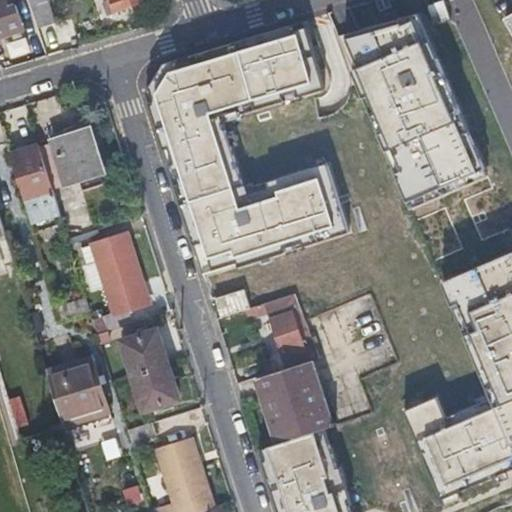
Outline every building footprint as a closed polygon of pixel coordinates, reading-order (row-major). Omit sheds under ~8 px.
[(0,0),(0,38),(22,31),(15,12),(8,14),(2,0),(0,0)] [(40,0),(25,0),(36,31),(49,25),(40,0)] [(143,0),(103,0),(99,2),(104,13),(111,10),(112,13),(143,0)] [(450,21),(444,0),(442,0),(427,5),(433,27),(450,21)] [(398,179),(354,76),(192,148),(247,279),(262,273),(264,277),(285,269),(283,264),(294,260),(410,209),(398,179)] [(50,134),(53,144),(65,182),(66,186),(105,173),(89,123),(50,134)] [(39,148),(38,143),(10,152),(34,232),(42,230),(39,222),(60,215),(52,187),(39,148)] [(65,182),(53,144),(39,148),(52,187),(65,182)] [(410,209),(411,210),(419,206),(407,175),(398,179),(410,209)] [(411,210),(410,209),(294,260),(311,299),(427,247),(411,210)] [(447,209),(420,216),(432,258),(459,250),(447,209)] [(68,231),(91,230),(90,213),(67,214),(68,231)] [(42,230),(63,223),(60,215),(39,222),(42,230)] [(148,301),(127,233),(81,248),(85,265),(98,261),(114,312),(148,301)] [(444,262),(511,422),(511,271),(497,237),(444,262)] [(441,281),(435,269),(403,282),(408,295),(441,281)] [(287,274),(262,282),(268,302),(294,293),(287,274)] [(250,286),(243,288),(249,309),(268,302),(262,282),(250,286)] [(243,288),(214,297),(220,317),(244,310),(249,309),(243,288)] [(268,302),(249,309),(244,310),(248,320),(298,304),(294,293),(268,302)] [(62,319),(90,311),(86,299),(58,307),(62,319)] [(269,362),(273,373),(312,360),(315,358),(300,310),(272,320),(283,356),(269,362)] [(92,317),(97,334),(109,330),(103,313),(92,317)] [(123,341),(133,374),(168,363),(157,329),(123,341)] [(63,425),(65,430),(95,421),(94,416),(110,410),(93,355),(46,369),(50,382),(63,425)] [(312,360),(273,373),(257,379),(262,392),(317,374),(312,360)] [(168,363),(133,374),(144,408),(179,397),(168,363)] [(317,374),(262,392),(277,443),(333,424),(317,374)] [(50,382),(5,395),(18,437),(63,425),(50,382)] [(126,430),(130,441),(156,433),(152,422),(126,430)] [(341,441),(335,424),(333,424),(278,446),(283,464),(341,441)] [(210,493),(190,436),(157,447),(175,504),(210,493)] [(410,511),(398,478),(368,489),(375,511),(483,511),(479,501),(447,511),(423,511),(422,508),(411,511),(410,511)]
